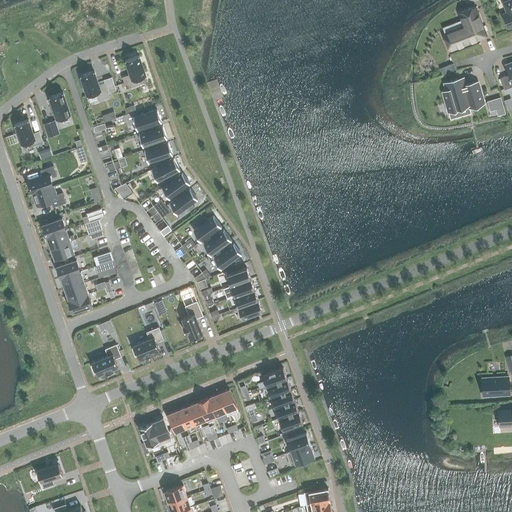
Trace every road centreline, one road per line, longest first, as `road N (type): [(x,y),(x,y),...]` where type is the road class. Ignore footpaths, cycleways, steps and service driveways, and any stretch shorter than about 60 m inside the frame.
road 1 (unclassified): [(86,405),(511,231)]
road 2 (residential): [(86,405),(0,154)]
road 3 (residential): [(0,112),(61,64),(139,37)]
